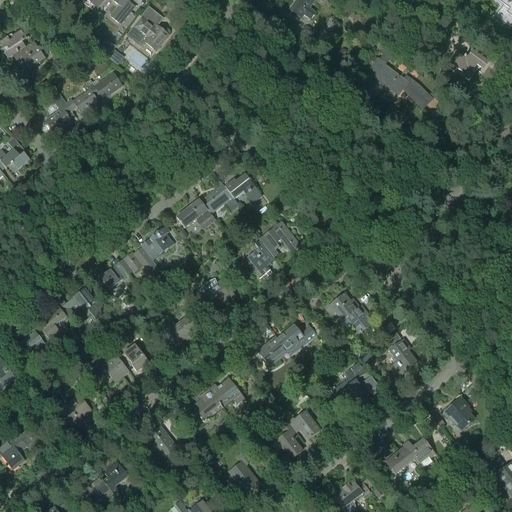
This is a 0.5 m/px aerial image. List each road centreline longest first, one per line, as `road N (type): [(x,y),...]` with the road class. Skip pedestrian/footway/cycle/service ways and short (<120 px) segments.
road 1 (residential): [(3,511),(349,246)]
road 2 (residential): [(0,330),(244,140)]
road 3 (residential): [(452,205),(222,19)]
road 4 (residential): [(269,511),(452,364)]
road 5 (residential): [(53,163),(176,73)]
road 6 (residential): [(349,246),(244,140)]
